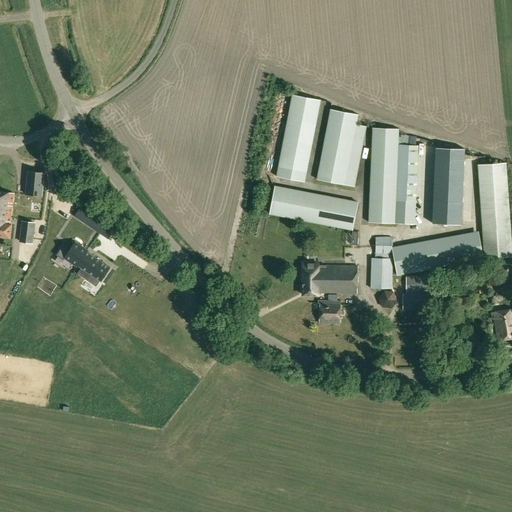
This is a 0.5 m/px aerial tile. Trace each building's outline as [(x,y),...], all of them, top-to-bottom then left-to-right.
[(292,94),(276,176),(305,182),(321,100),(292,94)] [(355,187),(357,179),(367,126),(357,124),(359,115),(330,109),(317,179),(355,187)] [(415,223),(415,211),(419,137),(399,135),(399,129),(372,128),(370,200),(370,223),(415,223)] [(465,149),(436,148),(432,224),(462,225),(465,149)] [(484,259),(511,256),(511,251),(506,163),(477,165),(484,259)] [(42,195),(44,173),(28,172),(26,194),(42,195)] [(269,215),(327,226),(353,231),(358,202),(275,185),(269,215)] [(0,236),(10,238),(11,225),(10,224),(13,193),(0,191),(0,236)] [(114,230),(80,207),(74,216),(108,239),(114,230)] [(32,243),(35,223),(22,221),(19,242),(32,243)] [(370,288),(384,288),(392,289),(392,258),(392,246),(392,245),(391,237),(376,237),(370,237),(370,248),(375,248),(375,258),(371,258),(370,288)] [(75,242),(64,259),(76,268),(78,266),(101,282),(111,268),(87,252),(88,251),(75,242)] [(318,293),(318,303),(319,303),(319,323),(340,323),(341,303),(332,303),(332,293),(357,293),(358,266),(321,265),(321,264),(305,264),(305,282),(301,282),(301,293),(318,293)] [(48,289),(46,292),(67,308),(82,289),(54,268),(48,275),(43,272),(36,281),(48,289)] [(484,274),(483,274),(482,271),(477,271),(477,275),(473,275),(474,293),(485,293),(484,274)] [(434,276),(407,275),(407,294),(402,294),(402,311),(434,311),(434,276)] [(394,292),(384,290),(378,298),(382,307),(391,308),(397,301),(394,292)] [(490,298),(492,305),(501,303),(500,297),(490,298)] [(511,309),(491,313),(492,319),(494,319),(498,340),(511,337),(511,309)]
